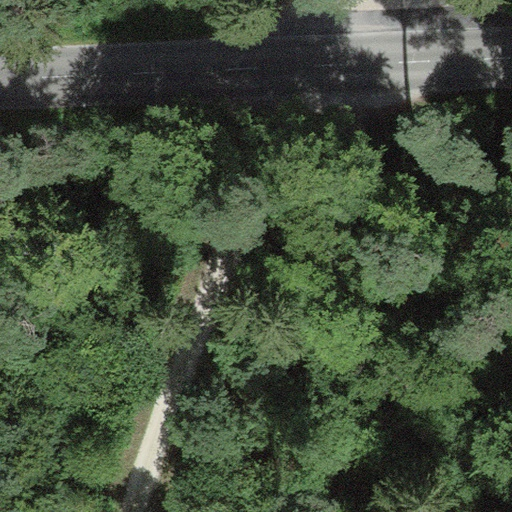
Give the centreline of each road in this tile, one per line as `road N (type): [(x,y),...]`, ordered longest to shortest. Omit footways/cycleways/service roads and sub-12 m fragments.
road 1 (track): [(131,511),(196,322),(312,68),(333,0)]
road 2 (unclassified): [(511,59),(0,78)]
